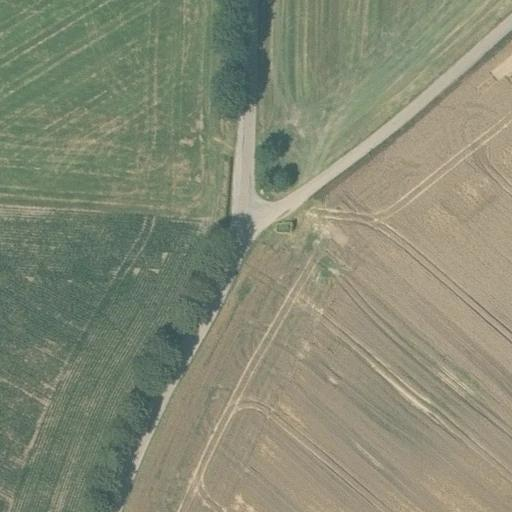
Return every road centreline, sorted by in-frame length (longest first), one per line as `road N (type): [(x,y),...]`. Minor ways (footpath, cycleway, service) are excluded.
road 1 (unclassified): [(239,232),(385,135),(511,21)]
road 2 (unclassified): [(112,511),(229,271),(239,232)]
road 3 (unclassified): [(239,232),(246,0)]
